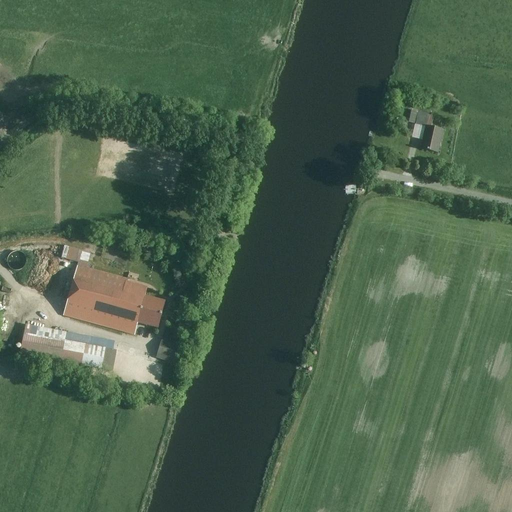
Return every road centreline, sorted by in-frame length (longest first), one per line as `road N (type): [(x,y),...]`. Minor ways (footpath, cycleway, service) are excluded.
road 1 (residential): [(0,149),(67,100),(137,108),(249,141)]
road 2 (unclassified): [(511,204),(368,170)]
